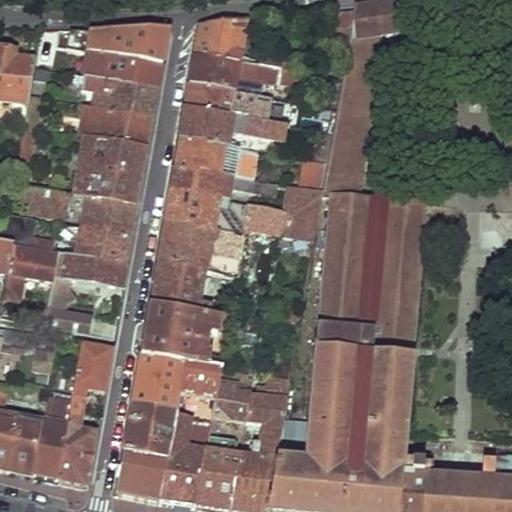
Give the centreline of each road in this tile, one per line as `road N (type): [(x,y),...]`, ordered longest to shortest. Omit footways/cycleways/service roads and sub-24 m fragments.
road 1 (residential): [(182,15),(94,511)]
road 2 (residential): [(182,15),(0,15)]
